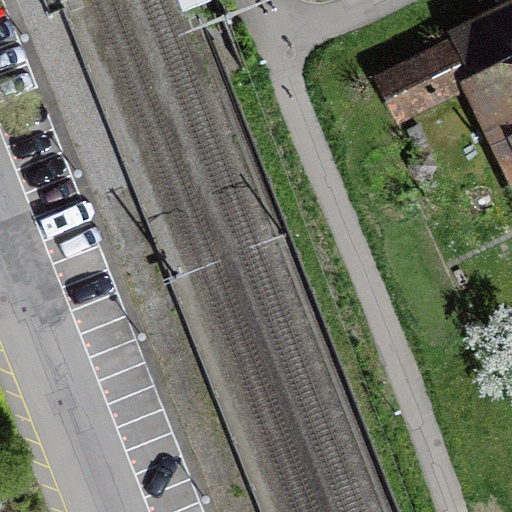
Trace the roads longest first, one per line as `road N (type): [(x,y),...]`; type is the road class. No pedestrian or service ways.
road 1 (residential): [(0,238),(106,511)]
road 2 (residential): [(278,51),(402,0)]
